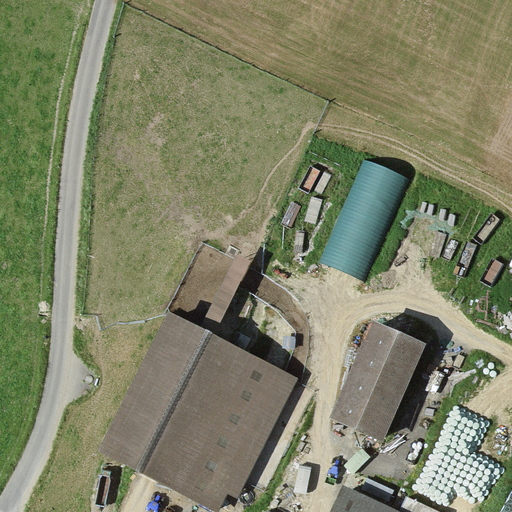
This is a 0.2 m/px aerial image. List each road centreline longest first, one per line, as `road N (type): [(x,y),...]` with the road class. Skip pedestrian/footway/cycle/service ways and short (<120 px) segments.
road 1 (unclassified): [(107,0),(82,98),(53,417),(5,511)]
road 2 (track): [(511,189),(365,130),(300,142),(246,215),(63,319)]
